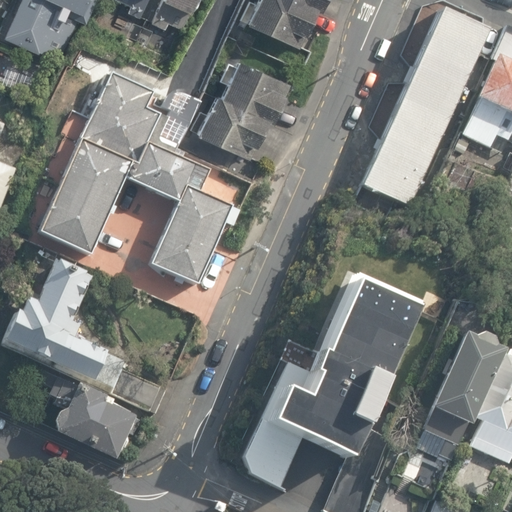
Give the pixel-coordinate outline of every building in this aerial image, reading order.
[(14,0),(0,33),(0,36),(54,57),(85,0),(14,0)] [(154,0),(148,15),(178,23),(189,0),(154,0)] [(319,0),(245,0),(236,21),(298,46),(319,0)] [(487,27),(431,3),(354,181),(405,206),(487,27)] [(511,58),(511,27),(501,23),(490,51),(511,60),(511,58)] [(511,62),(491,55),(458,129),(490,145),(511,131),(511,62)] [(283,82),(228,58),(189,136),(248,161),(283,82)] [(160,96),(114,75),(38,242),(99,270),(133,194),(177,214),(151,271),(195,290),(228,216),(198,202),(209,179),(149,153),(163,122),(151,117),(160,96)] [(0,131),(2,122),(0,121),(0,207),(15,166),(0,159),(0,131)] [(91,274),(53,257),(36,295),(26,291),(17,312),(12,309),(0,336),(0,345),(107,392),(122,357),(65,332),(91,274)] [(301,438),(341,455),(320,506),(333,511),(355,511),(385,444),(360,433),(417,298),(348,269),(304,373),(279,362),(234,469),(280,488),(301,438)] [(500,343),(461,326),(411,439),(451,457),(500,343)] [(511,345),(508,344),(464,444),(507,463),(511,454),(511,345)] [(70,384),(52,376),(43,397),(57,407),(50,413),(51,428),(118,460),(137,416),(108,402),(108,397),(74,381),(70,384)] [(388,477),(372,511),(422,511),(430,495),(398,481),(388,477)] [(473,511),(477,504),(438,487),(427,511),(473,511)]
